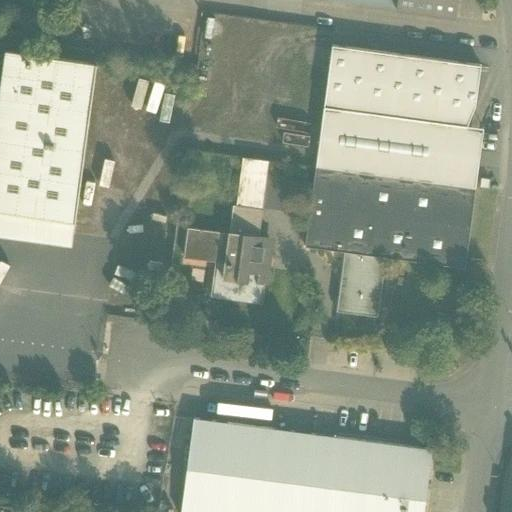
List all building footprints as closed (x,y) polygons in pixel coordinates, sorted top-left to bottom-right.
[(332,0),(396,9),(397,0),(332,0)] [(397,0),(396,9),(455,17),(457,0),(397,0)] [(480,65),(332,46),(315,166),(475,188),(478,167),(448,163),(454,125),(466,127),(475,107),(480,65)] [(96,64),(5,52),(0,90),(0,213),(74,223),(96,64)] [(475,188),(315,166),(304,247),(344,252),(385,258),(464,268),(475,188)] [(229,235),(187,229),(183,257),(217,261),(214,278),(223,279),(229,235)] [(269,240),(229,235),(223,279),(221,297),(256,302),(261,265),(257,265),(258,258),(267,259),(269,240)] [(385,258),(344,252),(336,312),(377,317),(385,258)] [(423,511),(432,449),(193,419),(181,511),(423,511)]
